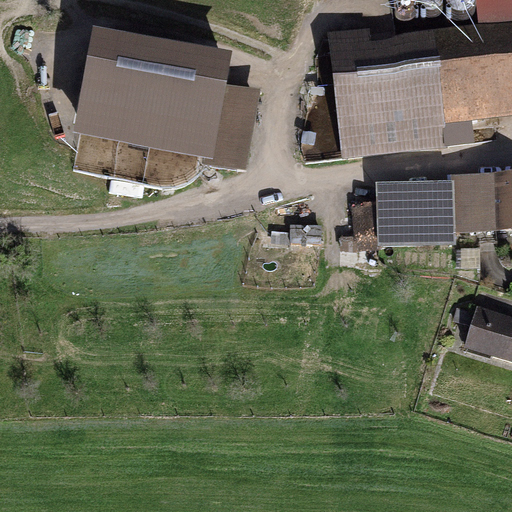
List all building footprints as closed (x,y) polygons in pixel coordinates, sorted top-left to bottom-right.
[(368,30),(327,35),(342,160),(450,147),(447,124),(511,116),(511,26),(370,43),(368,30)] [(236,89),(240,61),(97,37),(74,173),(177,191),(189,186),(198,179),(205,168),(251,176),(265,94),(236,89)] [(449,183),(374,184),(375,248),(452,247),(452,231),(511,230),(511,174),(449,176),(449,183)] [(320,226),(287,224),(286,243),(319,245),(320,226)] [(511,318),(472,306),(458,354),(511,370),(511,318)]
